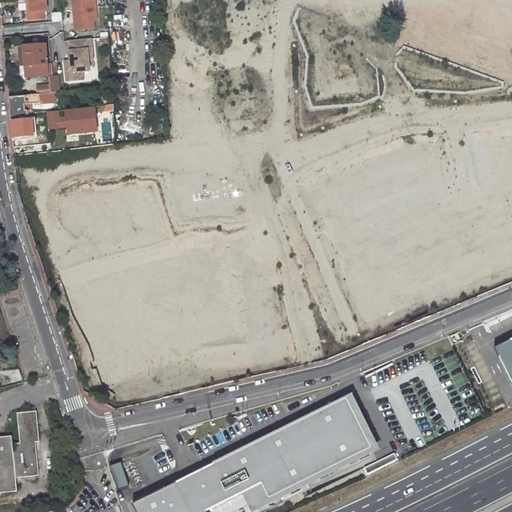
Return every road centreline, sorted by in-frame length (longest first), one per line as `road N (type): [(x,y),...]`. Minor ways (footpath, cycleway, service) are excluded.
road 1 (residential): [(0,168),(83,433),(327,374),(511,296)]
road 2 (trunk): [(511,443),(382,508)]
